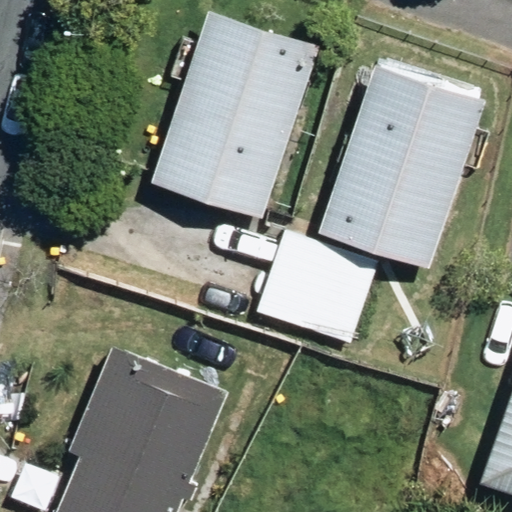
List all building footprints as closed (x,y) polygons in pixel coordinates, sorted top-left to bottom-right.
[(211,0),(158,169),(271,204),(326,34),(223,0),(211,0)] [(325,223),(440,259),(494,85),(379,51),(325,223)] [(263,306),(354,338),(383,254),(292,223),(263,306)] [(58,511),(182,511),(193,487),(200,490),(205,476),(197,473),(234,383),(119,337),(77,441),(86,444),(58,511)] [(511,403),(487,472),(511,480),(511,403)] [(389,511),(392,507),(386,465),(288,418),(243,511),(389,511)]
